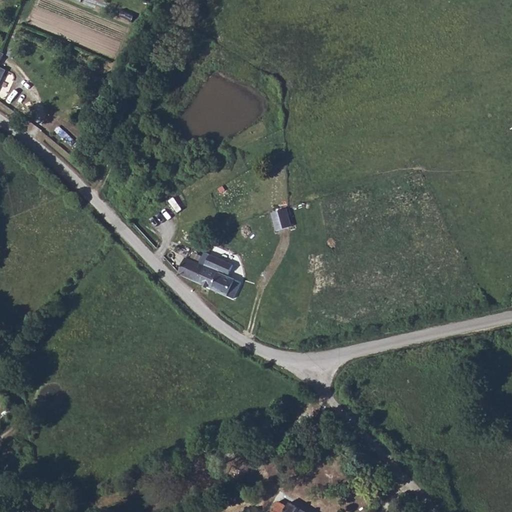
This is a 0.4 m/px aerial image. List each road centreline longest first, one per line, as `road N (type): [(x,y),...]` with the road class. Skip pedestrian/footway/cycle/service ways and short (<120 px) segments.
road 1 (unclassified): [(0,122),(94,200),(219,328),(254,348),(310,362)]
road 2 (track): [(180,0),(94,200)]
road 3 (unclassified): [(310,362),(511,316)]
road 4 (unclassified): [(439,511),(310,362)]
